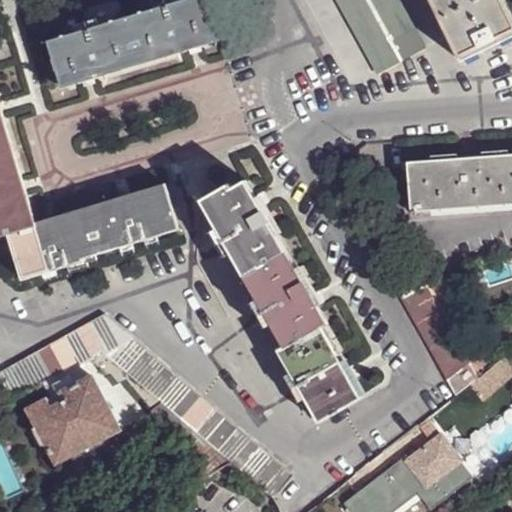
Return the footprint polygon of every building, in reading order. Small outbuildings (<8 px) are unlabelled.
[(222,39),(209,0),(177,0),(49,40),(63,87),(222,39)] [(424,49),(398,0),(339,0),(379,74),(424,49)] [(450,25),(446,27),(461,58),(478,50),(481,54),(502,44),(500,39),(511,33),(511,19),(502,0),(432,0),(436,8),(441,6),(450,25)] [(0,103),(0,235),(7,234),(21,278),(180,230),(166,181),(37,220),(0,103)] [(414,214),(418,214),(511,207),(511,156),(467,159),(409,163),(412,214),(414,214)] [(328,323),(247,181),(205,204),(284,346),(279,350),(319,422),(362,398),(322,327),(328,323)] [(386,273),(446,379),(468,362),(410,260),(386,273)] [(427,284),(451,327),(465,322),(443,278),(427,284)] [(293,477),(105,311),(0,368),(0,375),(12,400),(23,393),(26,400),(51,387),(47,380),(67,368),(70,370),(83,364),(86,368),(90,365),(93,364),(114,388),(122,384),(149,413),(143,420),(195,483),(220,471),(217,468),(228,462),(272,501),(293,477)] [(470,363),(480,377),(486,372),(484,366),(486,364),(465,322),(451,327),(470,363)] [(93,364),(90,365),(94,374),(123,428),(143,420),(149,413),(122,384),(114,388),(93,364)] [(59,462),(123,428),(94,374),(65,389),(67,393),(57,398),(55,396),(50,399),(49,398),(30,407),(40,426),(37,427),(45,442),(48,441),(59,462)] [(404,456),(346,503),(353,511),(395,511),(420,492),(428,486),(442,504),(476,476),(443,434),(408,461),(404,456)] [(233,482),(220,471),(195,483),(203,497),(233,482)] [(442,504),(428,486),(420,492),(434,510),(442,504)]
